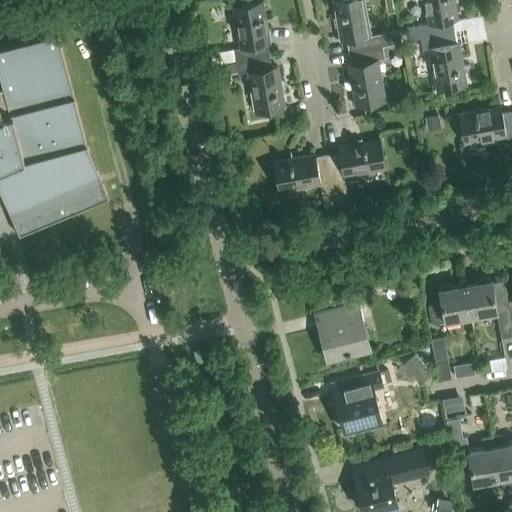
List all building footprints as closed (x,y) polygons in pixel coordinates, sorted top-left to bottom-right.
[(349,52),(382,46),(403,42),(401,30),(371,36),(363,0),(335,0),(333,0),(341,41),(347,40),(349,52)] [(421,37),(453,31),(451,20),(458,18),(454,0),(424,0),(429,24),(406,28),(408,39),(421,37)] [(236,62),(269,55),(267,44),(271,43),(263,1),(233,7),(241,48),(234,49),(236,62)] [(453,31),(421,37),(424,50),(429,49),(437,89),(466,84),(459,43),(456,43),(453,31)] [(0,191),(18,235),(108,198),(83,147),(59,35),(0,48),(0,76),(3,88),(0,89),(0,191)] [(382,46),(349,52),(351,64),(347,65),(355,107),(386,101),(378,60),(385,58),(382,46)] [(269,55),(236,62),(238,74),(248,72),(256,113),(286,108),(278,66),(272,68),(269,55)] [(511,144),(511,111),(501,113),(500,107),(459,114),(464,144),(506,136),(508,146),(511,144)] [(442,126),(439,113),(425,115),(427,129),(442,126)] [(328,156),(337,205),(349,203),(347,186),(345,176),(386,169),(380,139),(339,147),(340,154),(328,156)] [(337,205),(328,156),(316,158),(315,154),(274,161),(279,191),(320,183),(322,191),(324,207),(337,205)] [(477,281),(464,284),(470,317),(495,313),(495,316),(497,316),(501,337),(511,334),(511,330),(506,301),(502,280),(490,282),(490,279),(489,276),(477,278),(477,281)] [(470,317),(464,284),(452,286),(452,283),(440,285),(441,288),(438,288),(440,301),(429,303),(433,324),(445,322),(470,317)] [(370,348),(363,319),(359,303),(335,309),(314,313),(318,330),(325,359),(370,348)] [(438,379),(451,377),(443,335),(431,338),(438,379)] [(434,372),(417,352),(399,367),(412,382),(418,376),(423,381),(434,372)] [(378,371),(340,381),(332,383),(343,426),(380,416),(373,388),(382,385),(381,383),(391,381),(388,369),(378,371)] [(466,436),(453,438),(458,471),(471,469),(473,484),(475,484),(475,486),(488,484),(487,481),(499,479),(495,447),(493,436),(482,438),(484,449),(468,451),(466,436)] [(511,443),(495,447),(499,479),(511,477),(511,480),(511,479),(511,443)] [(395,506),(389,483),(428,474),(422,449),(352,466),(362,511),(369,511),(376,510),(378,511),(380,511),(381,511),(383,511),(384,508),(395,506)] [(452,511),(455,499),(438,496),(435,511),(452,511)]
